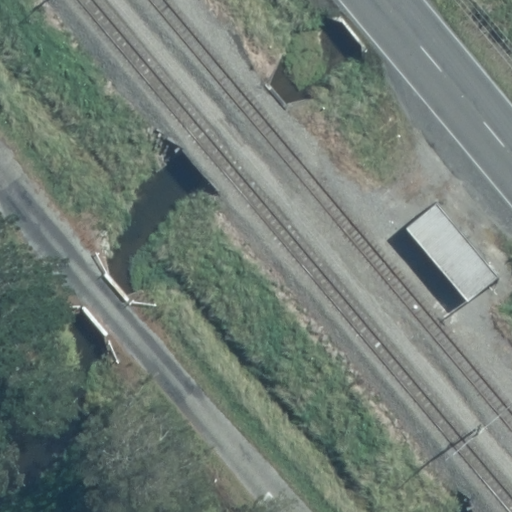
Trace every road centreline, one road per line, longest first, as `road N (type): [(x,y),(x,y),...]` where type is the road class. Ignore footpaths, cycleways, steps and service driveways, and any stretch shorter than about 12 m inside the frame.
road 1 (unclassified): [(287,511),(0,178)]
road 2 (secondary): [(511,165),(373,0)]
